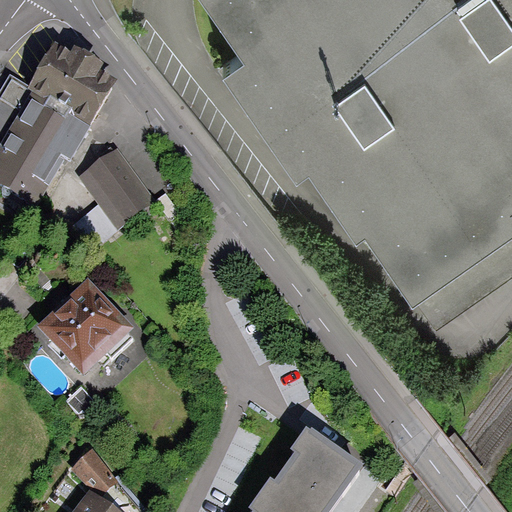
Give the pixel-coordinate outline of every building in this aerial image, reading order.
[(511,0),(199,0),(240,61),(218,75),(287,180),(303,170),(351,244),(361,238),(405,305),(511,229),(511,0)] [(112,87),(56,57),(36,95),(12,82),(0,104),(0,184),(38,205),(63,157),(72,162),(112,87)] [(117,158),(85,180),(118,228),(150,205),(117,158)] [(127,334),(88,292),(43,333),(82,375),(127,334)] [(329,511),(352,481),(302,446),(255,511),(329,511)]
